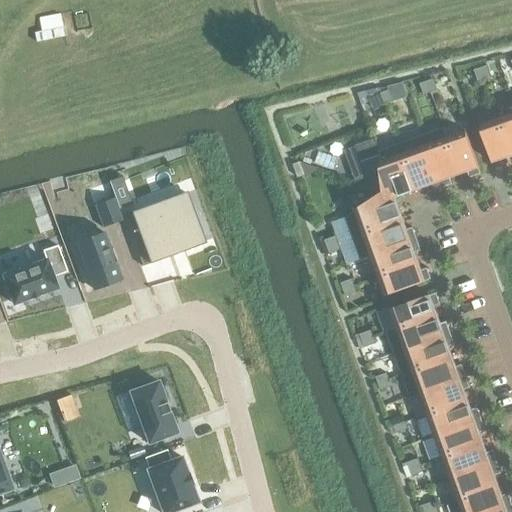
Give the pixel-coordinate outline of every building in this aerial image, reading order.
[(480,68),(484,79),(491,77),(487,65),(480,68)] [(484,79),(480,68),(474,70),(478,81),(484,79)] [(433,79),(426,81),(430,92),(437,90),(433,79)] [(430,92),(426,81),(419,84),(424,95),(430,92)] [(389,90),(382,92),(386,104),(393,101),(389,90)] [(382,92),(369,97),(373,108),(386,104),(382,92)] [(511,113),(499,118),(511,155),(511,113)] [(493,163),(511,156),(511,155),(499,118),(479,125),(493,163)] [(450,179),(460,175),(446,137),(443,127),(421,135),(440,189),(452,184),(450,179)] [(466,130),(446,137),(460,175),(468,173),(470,178),(481,174),(479,169),(479,168),(466,130)] [(429,193),(440,189),(421,135),(400,143),(417,191),(427,187),(429,193)] [(379,150),(384,191),(396,198),(417,191),(400,143),(379,150)] [(119,209),(132,204),(122,176),(108,181),(119,209)] [(396,198),(384,191),(345,217),(352,238),(403,219),(396,199),(396,198)] [(124,214),(123,214),(124,217),(125,217),(139,253),(137,254),(142,266),(143,266),(143,264),(139,255),(147,252),(150,261),(168,255),(199,243),(203,242),(201,237),(185,193),(125,215),(124,214)] [(122,220),(114,197),(93,205),(102,227),(122,220)] [(360,260),(369,257),(369,256),(417,239),(413,227),(407,229),(403,219),(352,238),(360,260)] [(104,233),(76,243),(93,289),(121,279),(114,262),(113,262),(108,250),(110,249),(104,233)] [(325,240),(328,246),(339,242),(336,236),(325,240)] [(369,257),(377,277),(419,262),(415,252),(421,250),(417,239),(369,256),(369,257)] [(339,242),(328,246),(330,253),(341,249),(339,242)] [(2,275),(13,304),(57,288),(52,277),(66,272),(57,245),(42,251),(45,259),(2,275)] [(421,270),(419,262),(377,277),(384,296),(426,281),(425,281),(431,279),(427,268),(421,270)] [(341,283),(343,289),(354,285),(352,279),(341,283)] [(354,285),(343,289),(345,296),(357,292),(354,285)] [(388,309),(395,329),(437,314),(434,306),(440,304),(436,293),(430,295),(430,294),(388,309)] [(386,332),(393,353),(451,333),(447,321),(441,323),(437,314),(395,329),(386,332)] [(357,335),(355,335),(357,342),(361,341),(373,337),(370,330),(359,334),(357,335)] [(401,375),(453,357),(449,347),(455,345),(451,333),(393,353),(401,375)] [(361,341),(357,342),(360,349),(362,349),(364,348),(375,344),(373,337),(361,341)] [(401,375),(409,396),(466,376),(462,364),(456,366),(453,357),(401,375)] [(374,377),(377,384),(388,380),(386,373),(374,377)] [(426,414),(468,399),(464,390),(470,388),(466,376),(409,396),(417,419),(426,415),(426,414)] [(388,380),(377,384),(379,391),(390,387),(388,380)] [(158,381),(129,392),(148,443),(176,433),(158,381)] [(434,436),(481,419),(477,407),(471,409),(468,399),(426,414),(426,415),(434,436)] [(391,419),(394,426),(405,422),(403,415),(391,419)] [(441,458),(483,442),(480,432),(486,430),(481,419),(434,436),(441,458)] [(394,426),(390,427),(392,434),(408,429),(405,422),(394,426)] [(441,458),(449,479),(497,462),(493,450),(487,452),(483,442),(441,458)] [(197,501),(181,458),(181,456),(179,457),(170,461),(166,450),(144,458),(148,469),(146,469),(147,471),(162,511),(169,511),(196,502),(196,503),(198,502),(197,500),(197,501)] [(404,463),(403,464),(405,471),(421,465),(418,458),(404,463)] [(0,489),(10,486),(0,459),(0,489)] [(457,500),(499,485),(495,475),(501,473),(497,462),(449,479),(457,500)] [(421,465),(405,471),(408,478),(409,477),(423,472),(421,465)] [(490,511),(511,504),(511,503),(508,493),(502,495),(499,485),(457,500),(447,504),(450,511),(490,511)] [(422,511),(424,511),(434,508),(432,502),(420,506),(422,511)]
